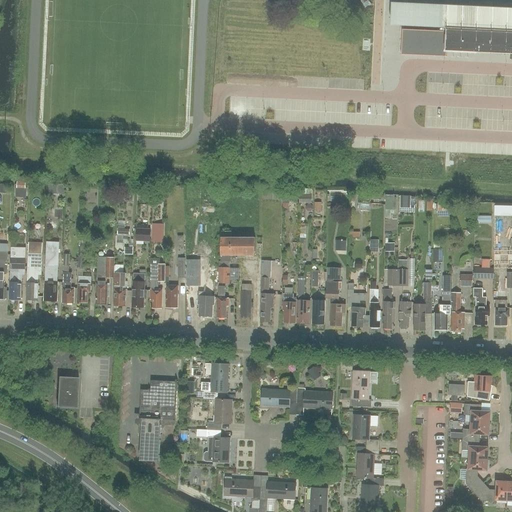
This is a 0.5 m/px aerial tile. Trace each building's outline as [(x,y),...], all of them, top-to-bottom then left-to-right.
[(511,7),(383,1),(382,25),(511,32),(511,7)] [(511,32),(451,30),(451,25),(444,25),(444,31),(403,29),(402,55),(447,57),(447,51),(466,52),(488,53),(511,54),(511,53),(511,32)] [(16,184),(16,198),(27,198),(27,188),(26,188),(26,177),(18,177),(18,184),(16,184)] [(48,183),(48,192),(64,192),(64,183),(48,183)] [(410,212),(411,197),(401,197),(400,212),(410,212)] [(396,210),(396,198),(386,198),(386,210),(396,210)] [(448,211),(449,203),(438,203),(438,211),(448,211)] [(149,229),(149,225),(135,225),(135,229),(137,229),(136,241),(151,242),(151,229),(149,229)] [(219,267),(231,267),(231,262),(231,259),(236,259),(236,256),(256,256),(256,238),(231,237),(232,232),(222,232),(221,262),(219,262),(219,267)] [(336,239),(337,249),(347,248),(347,239),(336,239)] [(379,252),(379,240),(370,239),(370,252),(379,252)] [(58,283),(60,242),(47,242),(45,301),(51,301),(52,303),(56,303),(56,301),(57,302),(58,283)] [(28,271),(29,271),(27,300),(29,300),(29,302),(32,302),(33,301),(38,301),(38,290),(40,289),(40,286),(38,285),(39,283),(35,283),(35,267),(42,267),(43,244),(29,243),(28,271)] [(11,271),(10,300),(22,300),(22,292),(23,292),(23,283),(19,283),(20,270),(25,270),(26,248),(12,247),(11,271)] [(434,249),(434,257),(443,257),(443,249),(434,249)] [(0,299),(1,300),(7,300),(8,288),(4,288),(5,272),(8,272),(8,252),(0,252),(0,299)] [(64,272),(64,282),(63,303),(74,304),(75,288),(72,288),(72,282),(74,282),(74,280),(72,280),(72,274),(69,273),(70,255),(64,254),(63,272),(64,272)] [(97,278),(98,278),(97,304),(107,304),(108,297),(109,298),(110,284),(106,284),(107,277),(114,278),(115,258),(98,257),(97,278)] [(399,260),(399,270),(399,287),(409,287),(409,270),(407,270),(408,261),(399,260)] [(490,268),(491,260),(482,260),(482,268),(475,268),(474,279),(495,279),(495,268),(490,268)] [(269,295),(269,292),(269,290),(270,278),(271,278),(272,261),(262,261),(261,289),(262,289),(262,294),(263,295),(262,322),(271,322),(272,309),(273,308),(274,295),(269,295)] [(159,281),(166,281),(166,266),(166,264),(160,264),(152,264),(152,280),(151,300),(152,300),(152,308),(163,308),(163,290),(158,289),(159,281)] [(166,266),(166,281),(166,283),(168,283),(167,307),(168,308),(169,308),(170,309),(171,309),(172,308),(173,308),(174,308),(178,308),(179,286),(169,285),(170,277),(170,267),(166,266)] [(231,267),(219,267),(219,284),(231,284),(231,267)] [(328,267),(327,290),(326,299),(332,300),(331,326),(342,326),(343,313),(346,313),(346,305),(339,305),(340,290),(339,290),(339,289),(342,289),(342,282),(334,281),(334,280),(341,280),(342,268),(328,267)] [(473,270),(466,269),(466,274),(461,274),(461,286),(473,286),(473,270)] [(389,270),(388,286),(399,287),(399,270),(389,270)] [(433,283),(433,270),(426,270),(426,283),(424,283),(424,300),(432,300),(432,283),(433,283)] [(124,290),(124,286),(125,286),(126,273),(116,273),(114,306),(126,307),(126,298),(128,296),(128,290),(124,290)] [(147,299),(147,291),(145,291),(146,274),(137,274),(137,282),(134,282),(133,307),(144,308),(145,299),(147,299)] [(91,278),(88,278),(79,277),(78,302),(81,303),(82,305),(84,305),(86,303),(88,303),(89,293),(91,293),(91,290),(92,290),(92,287),(91,286),(91,278)] [(299,296),(299,298),(298,323),(310,324),(311,301),(305,301),(306,277),(299,277),(298,296),(299,296)] [(349,283),(349,290),(348,308),(353,308),(352,327),(364,327),(364,316),(367,316),(367,308),(361,308),(361,302),(368,302),(368,294),(355,294),(355,284),(349,283)] [(225,287),(219,287),(218,318),(227,318),(227,307),(229,307),(230,294),(225,293),(225,287)] [(487,301),(482,301),(482,297),(483,297),(483,289),(474,288),(474,297),(477,297),(476,325),(488,325),(488,316),(490,316),(491,308),(487,308),(487,301)] [(381,328),(381,311),(379,311),(380,290),(371,290),(371,304),(372,304),(372,311),(371,311),(371,328),(381,328)] [(396,302),(393,302),(393,290),(385,290),(384,328),(392,328),(393,317),(395,317),(396,302)] [(215,305),(215,294),(213,294),(213,297),(208,296),(208,292),(200,292),(199,305),(201,305),(200,317),(212,317),(213,305),(215,305)] [(252,318),(252,300),(252,299),(252,292),(248,292),(243,292),(242,318),(252,318)] [(451,292),(443,292),(442,306),(444,308),(444,314),(435,314),(435,330),(442,330),(442,332),(446,332),(446,331),(448,331),(448,314),(451,314),(451,308),(451,292)] [(465,329),(466,313),(461,312),(462,294),(452,293),(452,302),(453,302),(452,332),(462,332),(462,329),(465,329)] [(404,294),(403,303),(401,303),(400,327),(402,329),(407,330),(410,328),(410,318),(412,318),(413,303),(411,303),(412,296),(410,296),(410,294),(404,294)] [(326,312),(326,301),(320,301),(320,299),(316,299),(316,301),(314,301),(313,324),(325,324),(325,312),(326,312)] [(296,323),(297,300),(294,300),(294,302),(284,302),(284,311),(285,311),(284,323),(296,323)] [(496,300),(496,326),(508,326),(508,317),(510,317),(510,309),(508,309),(508,301),(496,300)] [(426,330),(427,305),(415,305),(414,330),(426,330)] [(204,399),(215,400),(215,399),(218,400),(218,393),(227,393),(229,365),(212,364),(210,391),(204,391),(204,399)] [(314,367),(308,372),(312,378),(319,373),(314,367)] [(371,407),(371,399),(369,399),(371,372),(354,371),(353,399),(358,400),(357,406),(371,407)] [(468,397),(490,401),(492,391),(491,391),(492,376),(476,375),(476,382),(469,382),(468,397)] [(58,407),(78,408),(79,378),(59,377),(58,407)] [(176,420),(178,382),(152,381),(151,390),(142,389),(140,418),(142,418),(140,461),(159,462),(161,419),(176,420)] [(452,383),(452,393),(465,393),(465,384),(452,383)] [(297,402),(298,388),(290,388),(290,390),(263,389),(262,406),(290,407),(290,402),(297,402)] [(298,388),(297,402),(305,403),(304,408),(332,409),(333,393),(306,391),(306,389),(298,388)] [(208,423),(207,430),(221,431),(222,424),(231,424),(232,400),(218,400),(215,399),(215,400),(214,423),(208,423)] [(451,412),(463,412),(463,402),(451,402),(451,412)] [(471,422),(490,423),(491,412),(482,411),(482,405),(465,404),(464,415),(472,416),(471,422)] [(367,440),(366,447),(380,448),(380,441),(370,440),(370,426),(378,427),(378,417),(371,417),(371,416),(354,415),(353,439),(367,440)] [(490,423),(471,422),(471,429),(464,429),(463,440),(480,441),(480,435),(489,435),(490,423)] [(221,431),(207,430),(198,430),(197,437),(209,438),(208,452),(206,452),(205,454),(204,460),(206,461),(229,463),(230,439),(221,438),(221,431)] [(480,441),(463,440),(462,451),(470,451),(469,458),(488,459),(489,447),(480,447),(480,441)] [(379,455),(380,448),(366,447),(366,454),(358,454),(357,478),(371,479),(374,479),(375,455),(379,455)] [(466,483),(474,492),(484,483),(478,476),(478,470),(487,470),(488,459),(469,458),(469,469),(467,468),(466,483)] [(260,509),(261,487),(254,486),(254,481),(232,480),(232,478),(226,478),(225,497),(252,498),(252,509),(260,509)] [(384,479),(374,479),(371,479),(370,486),(363,485),(362,509),(378,510),(379,486),(384,486),(384,479)] [(484,483),(474,492),(481,501),(496,502),(497,500),(507,501),(509,482),(497,481),(496,490),(490,490),(484,483)] [(261,487),(260,509),(259,511),(266,511),(268,499),(295,500),(296,483),(268,482),(268,487),(261,487)] [(326,511),(328,489),(311,488),(309,511),(326,511)]
